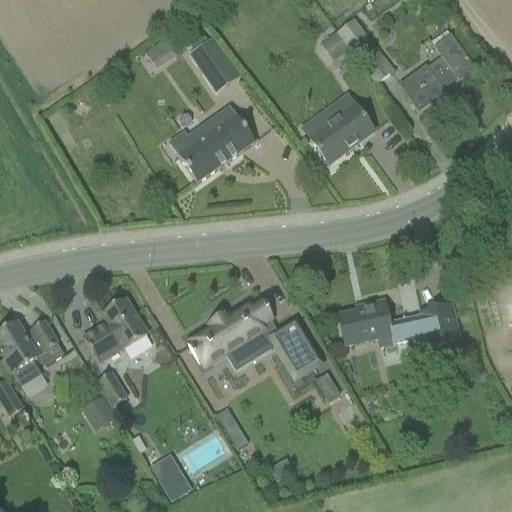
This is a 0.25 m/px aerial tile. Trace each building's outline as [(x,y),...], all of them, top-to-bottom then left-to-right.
[(428,0),(419,7),(427,17),(436,10),(428,0)] [(393,76),(381,60),(353,25),(337,38),(377,88),(393,76)] [(187,44),(194,56),(208,46),(201,35),(187,44)] [(333,65),(348,54),(335,37),(320,48),(333,65)] [(459,85),(475,73),(451,40),(434,52),(440,59),(399,89),(418,116),(419,115),(418,114),(443,96),(444,97),(445,96),(443,93),(457,82),(459,85)] [(157,74),(176,60),(164,42),(144,57),(157,74)] [(240,81),(213,43),(208,46),(194,56),(189,60),(216,98),(240,81)] [(103,86),(98,89),(104,99),(110,96),(103,86)] [(348,100),(330,113),(337,123),(309,143),(328,169),(374,136),(348,100)] [(186,142),(193,151),(178,161),(197,188),(255,147),(236,120),(236,121),(229,112),(186,142)] [(122,352),(123,354),(147,340),(125,304),(101,318),(107,328),(83,342),(98,367),(122,352)] [(189,343),(191,346),(187,348),(198,366),(201,364),(204,369),(265,334),(294,384),(299,381),(303,387),(319,378),(315,372),(320,369),(295,327),(277,337),(270,324),(273,323),(262,305),(252,311),(250,308),(229,320),(226,317),(221,320),(222,322),(215,326),(214,324),(209,327),(211,331),(189,343)] [(389,327),(384,306),(363,310),(364,314),(338,320),(345,351),(378,344),(380,351),(394,348),(394,349),(408,346),(410,346),(426,342),(430,358),(461,351),(451,309),(420,316),(421,317),(404,321),(402,321),(403,323),(389,327)] [(38,363),(37,361),(57,348),(44,326),(32,333),(33,336),(25,341),(16,327),(0,336),(0,354),(5,363),(1,366),(10,380),(13,378),(21,392),(42,380),(33,366),(38,363)] [(340,399),(327,378),(314,385),(327,407),(340,399)] [(112,379),(96,389),(112,414),(128,404),(112,379)] [(6,386),(0,390),(0,408),(9,423),(23,415),(6,386)] [(90,409),(104,431),(117,422),(103,401),(90,409)] [(247,447),(226,413),(216,419),(237,453),(247,447)] [(158,485),(171,508),(181,501),(168,479),(158,485)]
